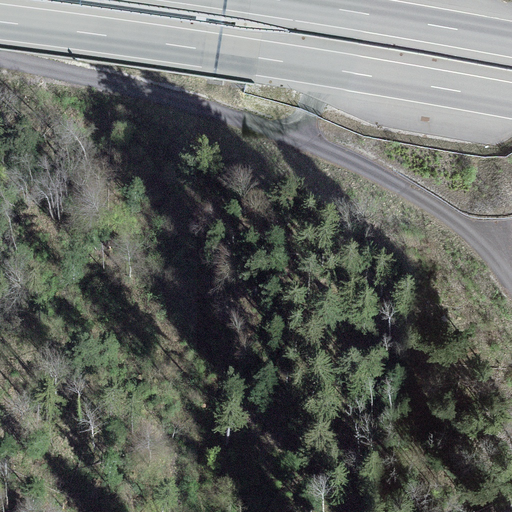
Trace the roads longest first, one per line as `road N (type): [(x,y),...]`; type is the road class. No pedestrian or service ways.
road 1 (motorway): [(0,20),(511,101)]
road 2 (motorway): [(511,39),(285,0)]
